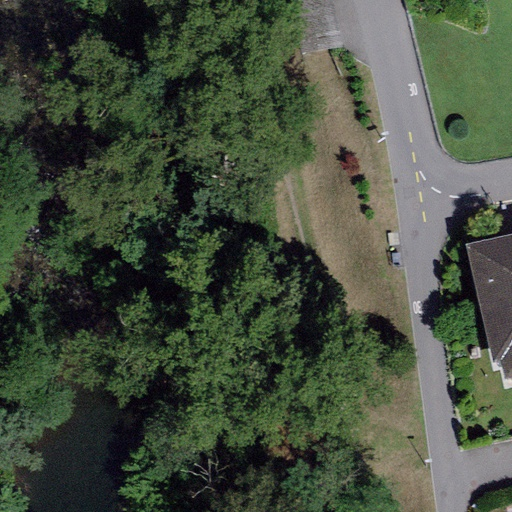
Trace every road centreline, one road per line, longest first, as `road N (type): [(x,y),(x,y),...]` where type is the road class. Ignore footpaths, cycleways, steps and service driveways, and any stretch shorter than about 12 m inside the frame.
road 1 (residential): [(414,193),(449,511)]
road 2 (residential): [(375,0),(414,193)]
